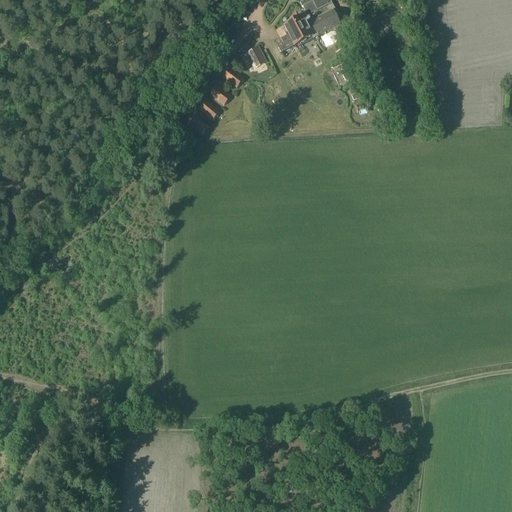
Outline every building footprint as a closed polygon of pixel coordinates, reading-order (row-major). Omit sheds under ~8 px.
[(328,0),(309,0),(301,5),(307,16),(283,28),(285,33),(284,34),(286,38),(281,40),(281,41),(275,44),(281,55),(293,48),(294,48),(312,39),(313,41),(318,39),(318,38),(340,27),(333,14),(335,13),(328,0)] [(398,0),(399,3),(399,9),(410,9),(409,3),(409,0),(398,0)] [(247,46),(239,50),(241,55),(244,53),(245,54),(250,51),(247,46)] [(258,49),(246,55),(254,70),(266,64),(258,49)] [(352,77),(350,72),(353,71),(351,66),(348,67),(347,65),(340,68),(341,70),(343,75),(341,76),(343,81),(352,77)] [(229,70),(222,79),(236,90),(240,85),(243,81),(240,78),(229,70)] [(216,87),(209,96),(224,107),(227,103),(230,98),(227,96),(216,87)] [(361,87),(351,91),(353,96),(350,97),(352,102),(362,98),(360,93),(363,92),(361,87)] [(205,102),(198,111),(212,122),(216,117),(219,113),(216,111),(205,102)] [(193,117),(186,126),(201,137),(204,132),(207,128),(204,125),(193,117)]
